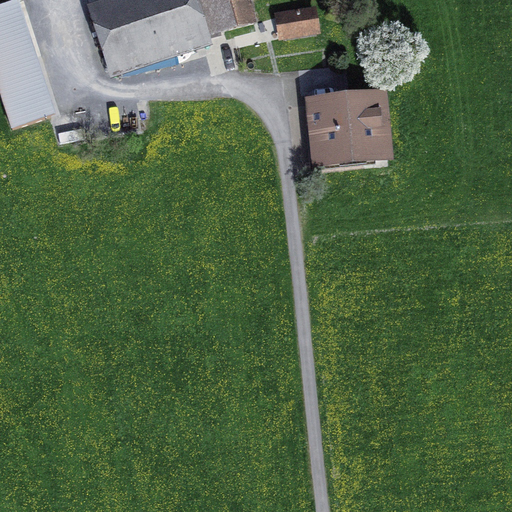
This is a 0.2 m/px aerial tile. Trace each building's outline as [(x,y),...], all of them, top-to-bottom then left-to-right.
[(132,0),(92,13),(111,71),(206,40),(205,37),(193,0),(132,0)] [(193,0),(205,37),(254,25),(248,3),(257,1),(256,0),(193,0)] [(51,119),(56,117),(19,3),(14,5),(51,119)] [(0,9),(0,91),(13,131),(51,119),(14,5),(0,9)] [(317,34),(313,12),(279,18),(282,39),(317,34)] [(331,26),(331,37),(349,37),(349,26),(331,26)] [(374,152),(386,151),(381,99),(312,106),(314,128),(317,158),(338,155),(338,163),(367,160),(366,153),(374,152)] [(76,113),(77,122),(138,112),(137,103),(76,113)] [(80,142),(142,132),(138,112),(77,122),(80,142)] [(338,155),(317,158),(314,128),(307,128),(311,173),(376,167),(374,152),(366,153),(367,160),(338,163),(338,155)]
